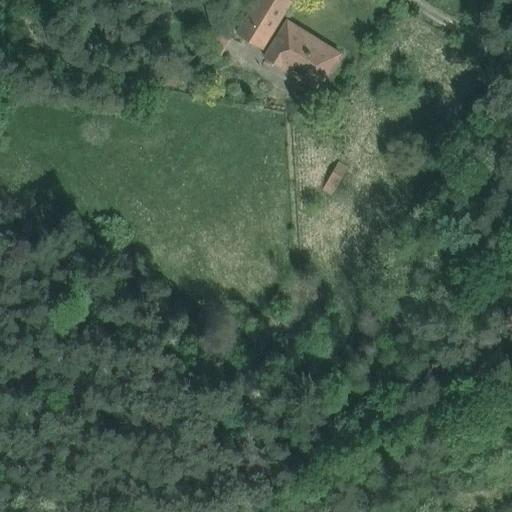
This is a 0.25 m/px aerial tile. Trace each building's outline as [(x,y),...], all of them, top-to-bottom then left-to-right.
[(253,0),(234,33),(261,50),(291,0),(253,0)] [(262,56),(317,91),(329,71),(331,72),(339,59),(337,58),(340,53),(286,18),(262,56)] [(148,78),(185,80),(186,63),(149,60),(148,78)] [(320,190),(330,196),(347,166),(337,161),(320,190)] [(280,323),(267,315),(260,328),(273,336),(280,323)]
